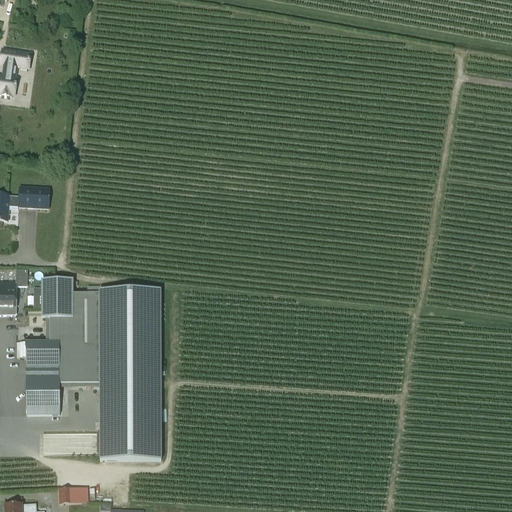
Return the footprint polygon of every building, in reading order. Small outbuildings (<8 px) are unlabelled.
[(25,50),(4,47),(3,63),(9,63),(9,73),(1,72),(0,81),(0,89),(13,89),(13,91),(19,91),(19,89),(23,89),(25,73),(16,73),(17,63),(23,64),(25,50)] [(9,209),(19,209),(49,211),(50,191),(20,190),(20,199),(9,198),(0,197),(0,223),(8,224),(9,209)] [(0,317),(16,317),(16,288),(27,288),(27,272),(16,272),(16,284),(0,283),(0,317)] [(17,360),(26,360),(26,418),(59,418),(59,386),(99,386),(99,296),(73,296),(73,281),(41,282),(42,321),(50,321),(50,344),(17,344),(17,360)] [(99,291),(99,296),(99,386),(100,463),(162,463),(161,291),(99,291)] [(72,507),(71,511),(99,511),(99,507),(87,506),(87,491),(58,492),(58,507),(69,508),(69,507),(72,507)]
